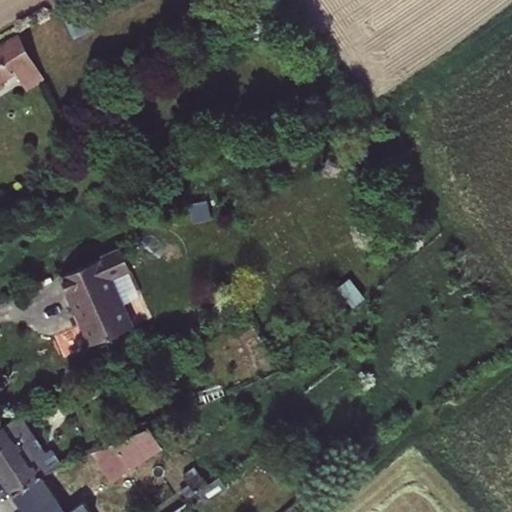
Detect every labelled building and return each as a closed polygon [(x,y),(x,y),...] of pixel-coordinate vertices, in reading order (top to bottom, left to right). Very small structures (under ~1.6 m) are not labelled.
[(73,0),(68,0),(59,5),(63,14),(77,7),(73,0)] [(16,38),(0,46),(0,80),(14,72),(31,62),(16,38)] [(31,62),(14,72),(24,90),(41,82),(31,62)] [(173,113),(175,118),(199,107),(196,102),(173,113)] [(206,123),(199,107),(175,118),(183,134),(206,123)] [(128,152),(117,157),(122,169),(133,164),(128,152)] [(60,274),(71,298),(91,344),(130,326),(109,276),(130,267),(121,248),(60,274)] [(306,392),(345,442),(380,414),(341,364),(306,392)] [(86,385),(58,398),(65,410),(92,397),(86,385)] [(0,474),(14,494),(39,476),(52,470),(17,418),(0,426),(0,474)] [(148,427),(91,452),(110,482),(161,448),(148,427)] [(185,491),(190,500),(210,486),(197,468),(187,476),(193,485),(185,491)] [(67,511),(65,511),(39,476),(14,494),(25,511),(89,511),(83,502),(67,511)]
